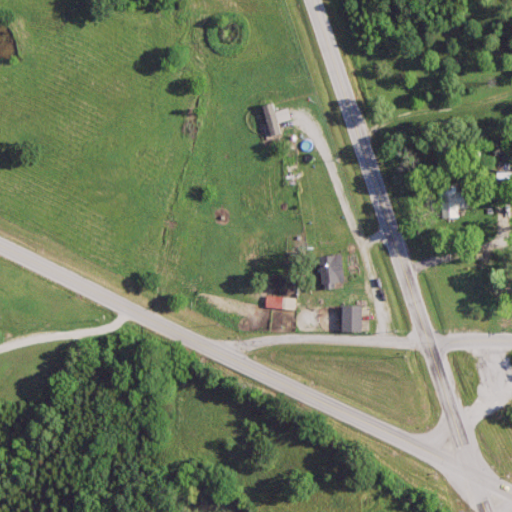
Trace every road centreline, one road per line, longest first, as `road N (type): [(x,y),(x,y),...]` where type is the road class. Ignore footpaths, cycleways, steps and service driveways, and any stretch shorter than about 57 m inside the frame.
road 1 (secondary): [(511,491),(0,245)]
road 2 (residential): [(486,511),(312,0)]
road 3 (residential): [(429,344),(307,339),(213,351)]
